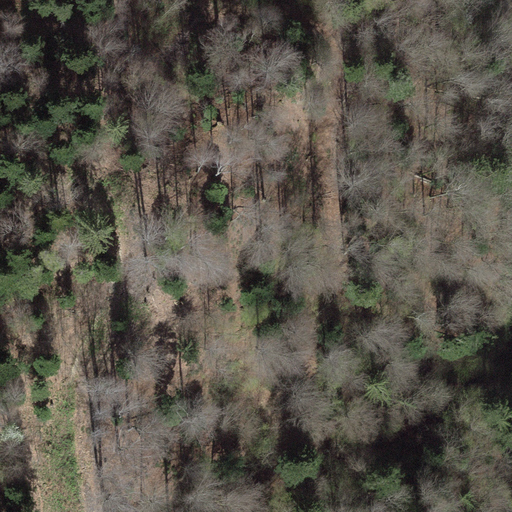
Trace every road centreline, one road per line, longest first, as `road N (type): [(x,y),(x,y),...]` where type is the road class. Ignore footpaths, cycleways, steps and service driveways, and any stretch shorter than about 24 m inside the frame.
road 1 (track): [(191,0),(294,14),(321,25),(336,47),(322,153),(331,202),(317,269),(293,341),(268,373),(264,405)]
road 2 (track): [(0,234),(14,214),(52,192),(99,201),(131,232),(130,271),(86,372),(91,511)]
